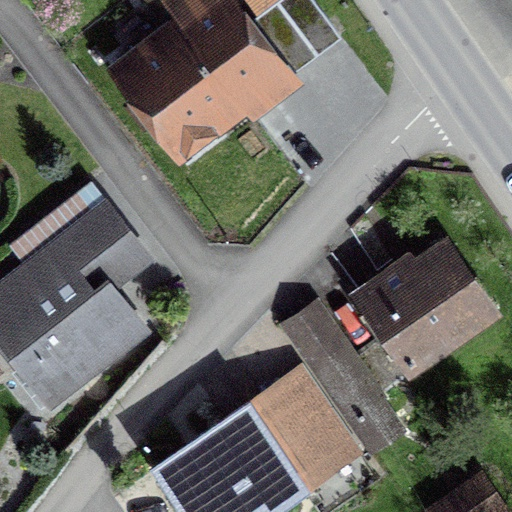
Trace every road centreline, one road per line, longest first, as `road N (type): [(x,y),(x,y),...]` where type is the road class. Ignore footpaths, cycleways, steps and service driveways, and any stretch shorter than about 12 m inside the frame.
road 1 (residential): [(227,303),(5,0)]
road 2 (residential): [(227,303),(454,76)]
road 3 (residential): [(50,511),(227,303)]
